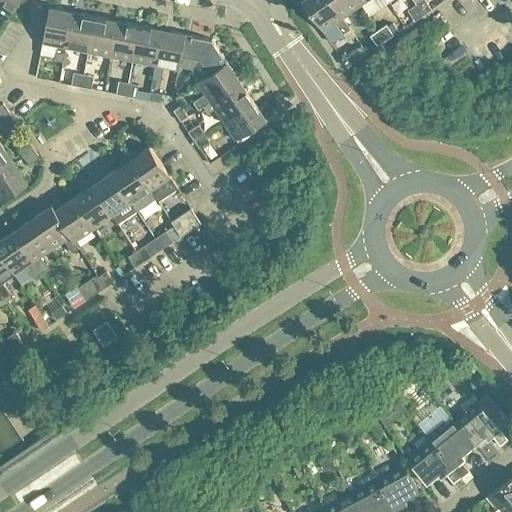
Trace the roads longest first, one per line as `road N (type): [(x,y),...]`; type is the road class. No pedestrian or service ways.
road 1 (secondary): [(376,243),(0,490)]
road 2 (secondary): [(23,511),(393,271)]
road 3 (residential): [(151,299),(230,246),(235,219),(162,113),(108,103)]
road 4 (residential): [(394,191),(257,0)]
road 5 (residential): [(108,103),(20,84),(41,0)]
road 6 (residential): [(108,103),(53,146),(45,186),(0,217)]
